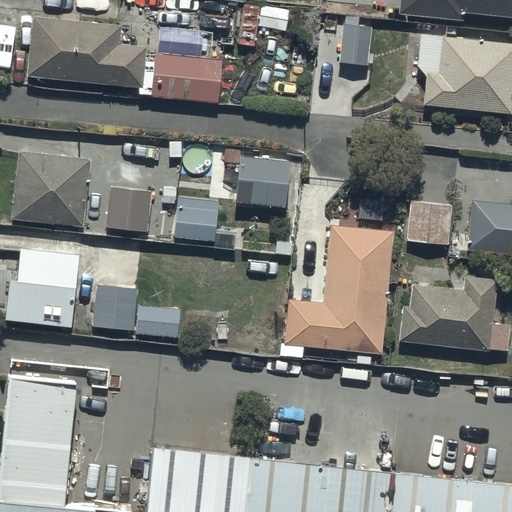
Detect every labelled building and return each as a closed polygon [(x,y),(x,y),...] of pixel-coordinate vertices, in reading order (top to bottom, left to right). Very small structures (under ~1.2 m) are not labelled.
[(463,12),(511,16),(511,0),(398,0),(398,14),(463,20),(463,12)] [(118,21),(29,11),(23,70),(137,83),(142,42),(116,39),(118,21)] [(367,64),(371,26),(343,23),(339,62),(367,64)] [(511,45),(422,38),(419,70),(427,80),(426,109),(511,119),(511,45)] [(90,161),(18,153),(10,224),(81,233),(90,161)] [(291,161),(241,156),(236,206),(286,211),(291,161)] [(153,192),(111,188),(106,227),(149,232),(153,192)] [(511,189),(509,190),(508,204),(472,200),(467,251),(511,255),(511,189)] [(175,197),(173,237),(216,239),(218,199),(175,197)] [(451,203),(410,200),(406,240),(448,244),(451,203)] [(393,229),(330,224),(323,302),(288,298),(284,345),(382,354),(393,229)] [(74,246),(18,240),(15,272),(6,271),(2,313),(66,320),(74,246)] [(402,305),(398,341),(507,352),(510,325),(492,323),(497,279),(463,275),(462,288),(411,283),(409,305),(402,305)] [(137,288),(97,284),(93,327),(134,330),(137,288)] [(234,293),(233,321),(276,323),(277,295),(234,293)] [(0,360),(0,488),(47,493),(58,367),(0,360)] [(317,511),(324,459),(148,439),(139,511),(317,511)] [(511,511),(511,478),(324,459),(317,511),(511,511)]
